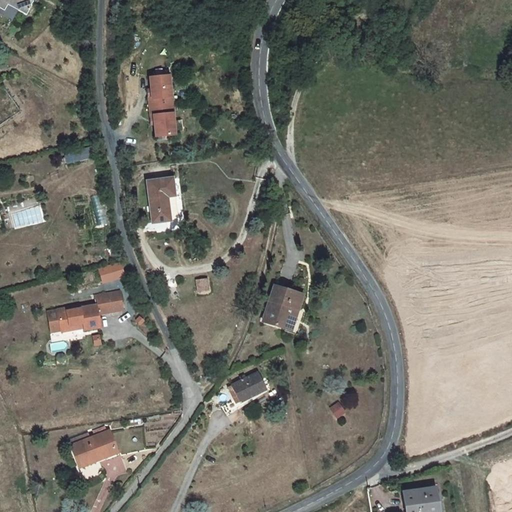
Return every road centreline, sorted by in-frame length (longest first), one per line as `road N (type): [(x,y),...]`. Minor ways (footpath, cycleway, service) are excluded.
road 1 (tertiary): [(290,511),(376,466),(396,397),(385,319),(275,155),(262,118),(254,82),(262,27),(276,0)]
road 2 (residential): [(105,0),(99,73),(121,222),(191,402),(115,511)]
road 3 (track): [(191,402),(234,352),(253,305),(297,93),(323,51),(381,0)]
road 4 (track): [(376,466),(391,475),(511,430)]
